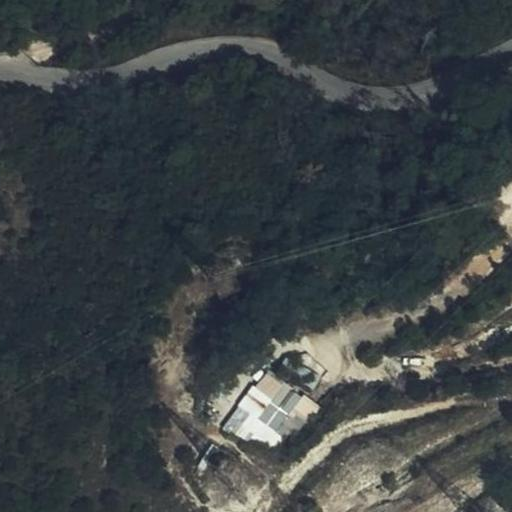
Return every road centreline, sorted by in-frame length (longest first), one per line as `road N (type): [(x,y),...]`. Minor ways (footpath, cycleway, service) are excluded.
road 1 (unclassified): [(1,71),(125,75),(191,49),(226,45),(265,48),(349,96),(386,100),(511,54)]
road 2 (unclassified): [(1,71),(139,0)]
